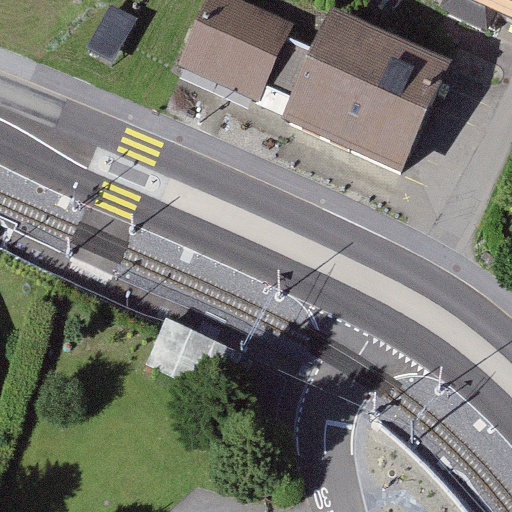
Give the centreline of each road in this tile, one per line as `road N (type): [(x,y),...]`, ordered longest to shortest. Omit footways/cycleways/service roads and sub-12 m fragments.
road 1 (secondary): [(394,294),(0,115)]
road 2 (residential): [(394,294),(326,419),(328,479),(339,511)]
road 3 (residential): [(423,309),(511,126)]
